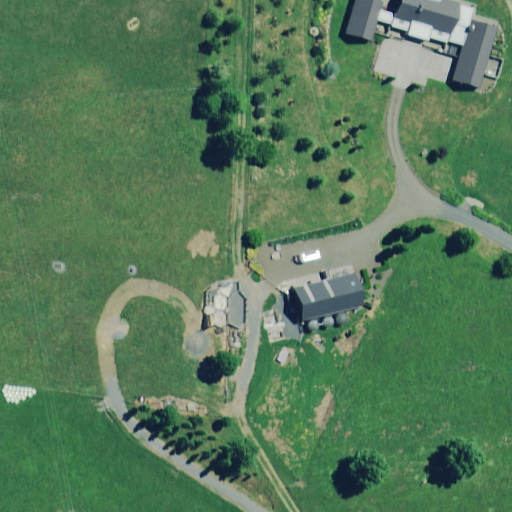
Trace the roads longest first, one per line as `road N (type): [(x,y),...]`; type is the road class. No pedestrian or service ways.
road 1 (track): [(294,511),(239,427),(255,303),(237,261),(246,0)]
road 2 (track): [(260,511),(139,432),(115,403),(103,346),(108,312),(125,288),(176,296),(191,312),(194,337)]
